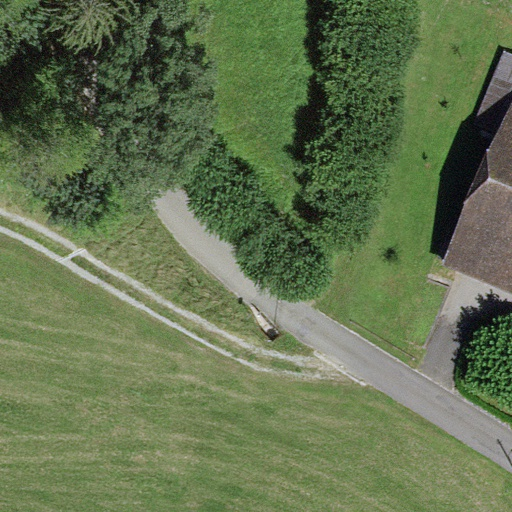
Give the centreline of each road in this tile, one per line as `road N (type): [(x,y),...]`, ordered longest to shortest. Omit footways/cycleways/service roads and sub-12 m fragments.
road 1 (residential): [(511,452),(255,288),(189,227),(140,166),(58,0)]
road 2 (track): [(345,348),(270,367),(146,314),(43,237),(0,224)]
